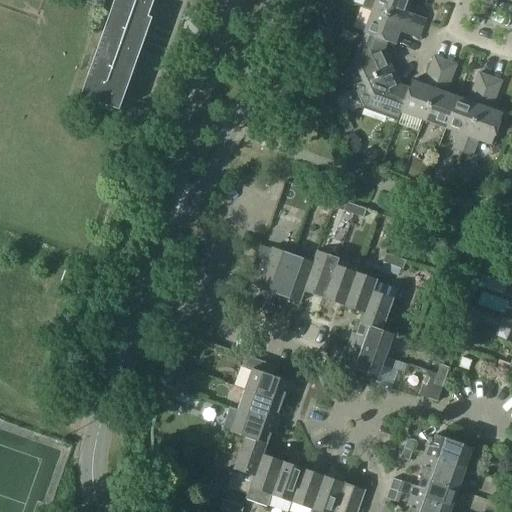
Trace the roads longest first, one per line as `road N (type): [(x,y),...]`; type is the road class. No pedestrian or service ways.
road 1 (residential): [(349,424),(317,351),(138,292)]
road 2 (unclassified): [(170,206),(235,132),(267,0)]
road 3 (unclassified): [(96,511),(89,474),(95,419),(138,292)]
road 4 (unclassified): [(232,0),(170,206)]
road 5 (residential): [(511,440),(400,398),(349,424)]
